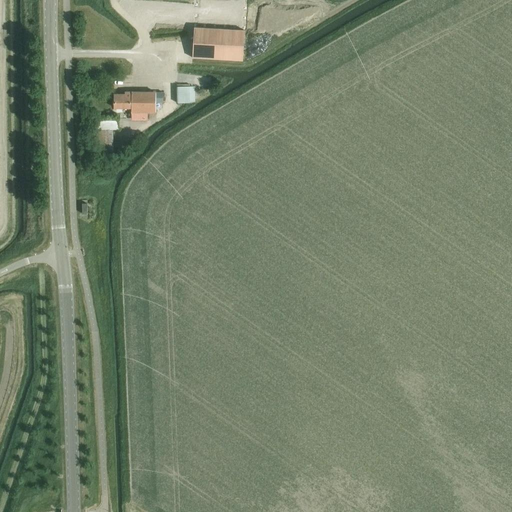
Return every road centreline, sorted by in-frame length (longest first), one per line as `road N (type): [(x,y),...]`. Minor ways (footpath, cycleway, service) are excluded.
road 1 (secondary): [(74,511),(61,255)]
road 2 (secondary): [(61,255),(50,0)]
